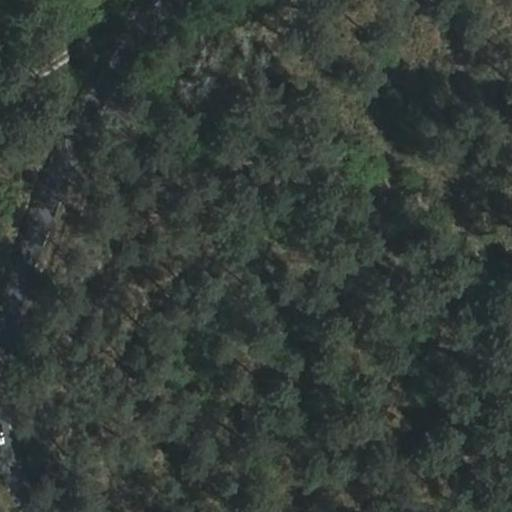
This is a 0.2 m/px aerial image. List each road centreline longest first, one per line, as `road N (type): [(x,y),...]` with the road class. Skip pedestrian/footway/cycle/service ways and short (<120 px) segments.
road 1 (residential): [(33,511),(0,397),(24,241),(163,0)]
road 2 (track): [(0,104),(160,0)]
